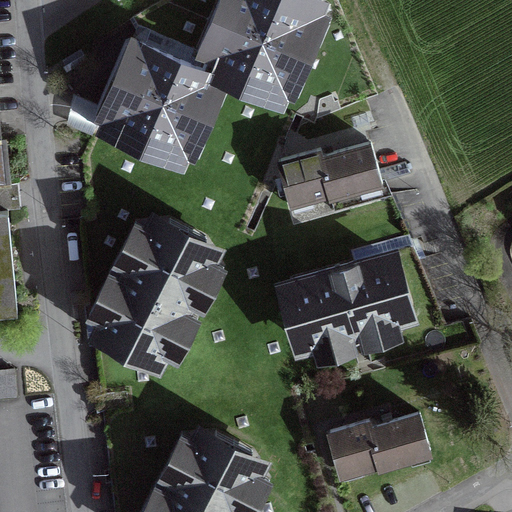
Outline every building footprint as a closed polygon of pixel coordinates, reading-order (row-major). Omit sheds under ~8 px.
[(335,26),(271,0),(243,0),(219,58),(306,94),(335,26)] [(233,83),(146,46),(114,122),(201,158),(233,83)] [(0,313),(21,312),(0,89),(0,313)] [(391,192),(380,151),(334,163),(333,158),(298,167),(308,208),(341,200),(342,205),(391,192)] [(233,251),(165,218),(105,338),(174,372),(233,251)] [(427,323),(408,254),(289,287),(309,356),(427,323)] [(16,380),(0,381),(0,403),(18,402),(16,380)] [(431,460),(419,418),(376,430),(374,424),(329,437),(342,481),(379,470),(381,474),(431,460)] [(257,511),(280,466),(210,431),(169,511),(257,511)]
